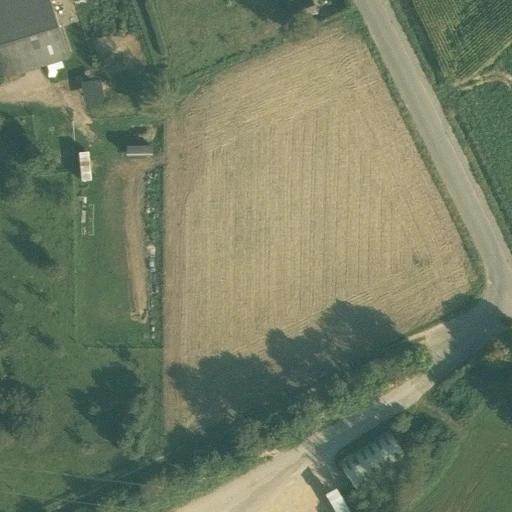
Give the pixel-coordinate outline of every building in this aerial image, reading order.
[(13,0),(0,4),(0,46),(59,28),(50,0),(13,0)] [(312,0),(304,0),(296,4),(303,21),(318,14),(312,0)] [(0,75),(68,54),(59,28),(0,46),(0,75)] [(102,82),(84,84),(87,104),(105,102),(102,82)] [(338,463),(358,494),(409,462),(388,430),(338,463)] [(349,511),(340,489),(329,494),(337,511),(349,511)]
